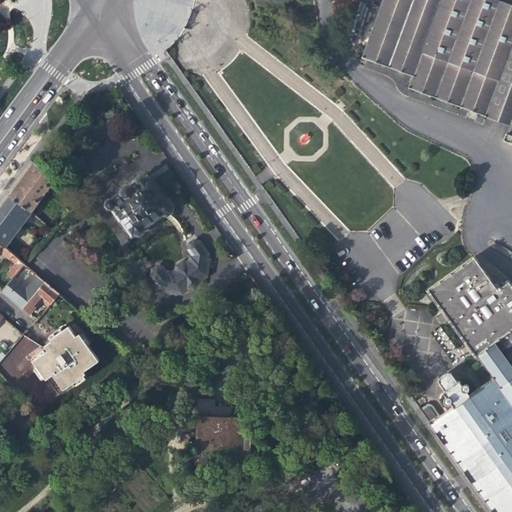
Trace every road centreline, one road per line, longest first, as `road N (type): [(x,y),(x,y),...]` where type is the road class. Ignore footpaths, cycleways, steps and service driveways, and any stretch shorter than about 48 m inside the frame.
road 1 (primary): [(463,511),(107,0)]
road 2 (primary): [(105,0),(130,72),(439,511)]
road 3 (primary): [(0,139),(98,0)]
